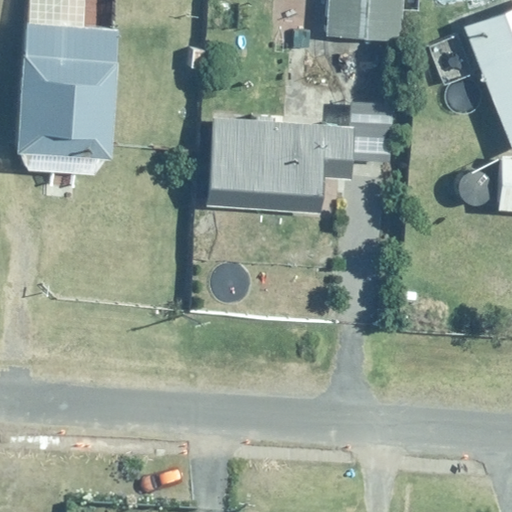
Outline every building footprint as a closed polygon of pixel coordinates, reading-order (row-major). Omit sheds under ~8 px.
[(27,0),(16,152),(21,152),(27,171),(94,175),(105,159),(115,160),(125,27),(88,24),(89,0),(27,0)] [(404,0),(327,0),(324,36),(401,42),(404,0)] [(511,6),(462,27),(511,150),(511,6)] [(435,76),(409,76),(409,122),(435,122),(435,76)] [(352,128),(209,119),(204,207),(321,215),(323,178),(349,180),(352,128)] [(511,157),(502,157),(499,209),(511,209),(511,157)]
